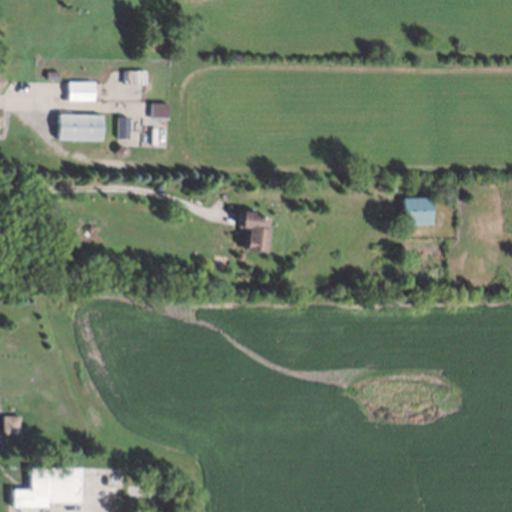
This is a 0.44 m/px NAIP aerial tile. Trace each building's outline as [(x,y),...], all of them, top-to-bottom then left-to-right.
[(66,101),(93,101),(93,81),(66,82),(66,101)] [(167,118),(167,103),(150,102),(149,118),(167,118)] [(57,116),(56,142),(100,143),(101,117),(57,116)] [(127,139),(128,117),(116,116),(116,139),(127,139)] [(402,198),(402,225),(431,224),(431,197),(402,198)] [(262,252),(269,217),(240,211),(237,227),(246,228),(242,248),(262,252)] [(2,434),(20,434),(19,415),(1,416),(2,434)] [(11,489),(11,507),(46,508),(46,503),(80,503),(80,467),(28,467),(28,489),(11,489)]
